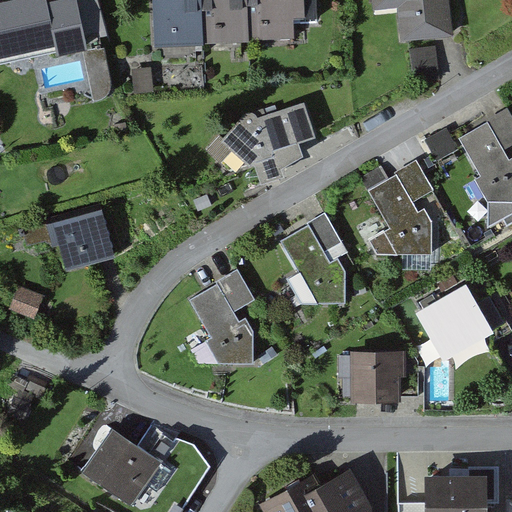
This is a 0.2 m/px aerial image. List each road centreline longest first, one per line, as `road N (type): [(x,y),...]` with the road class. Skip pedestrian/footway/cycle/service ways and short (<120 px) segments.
road 1 (residential): [(511,70),(191,257),(135,314),(118,364),(139,400),(253,443)]
road 2 (residential): [(253,443),(511,440)]
